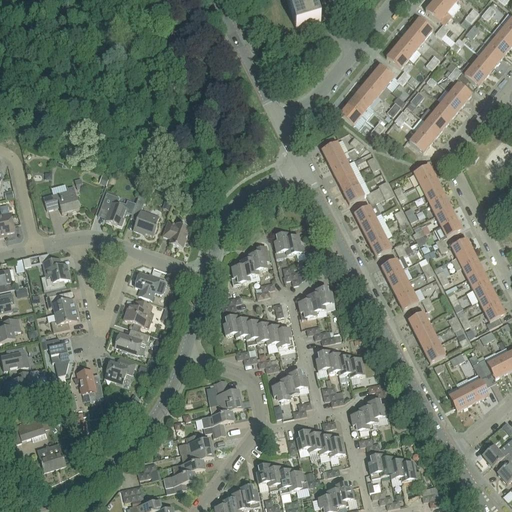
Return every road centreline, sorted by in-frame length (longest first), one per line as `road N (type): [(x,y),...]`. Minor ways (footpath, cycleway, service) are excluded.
road 1 (unclassified): [(12,511),(91,480),(141,435),(185,355)]
road 2 (unclassified): [(452,454),(346,254)]
road 3 (residential): [(511,277),(453,163),(453,152),(496,101)]
road 4 (residential): [(79,238),(95,320),(105,321),(131,250)]
road 5 (unclassified): [(206,280),(226,216),(249,193),(301,165)]
road 6 (unclassified): [(278,119),(217,0)]
